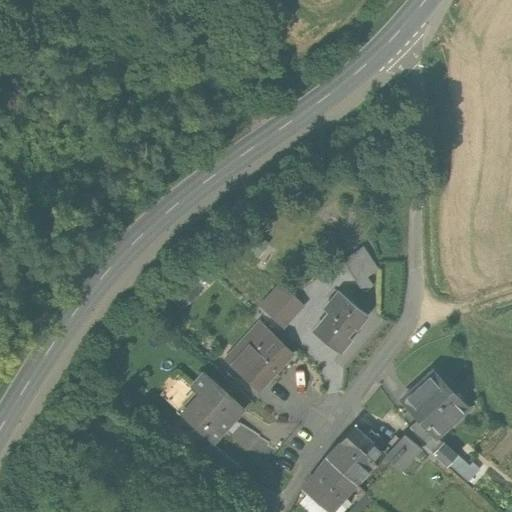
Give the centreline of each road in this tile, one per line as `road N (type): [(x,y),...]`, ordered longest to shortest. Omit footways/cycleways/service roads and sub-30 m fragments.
road 1 (secondary): [(390,48),(121,258),(0,438)]
road 2 (residential): [(390,48),(415,77),(413,324),(274,507)]
